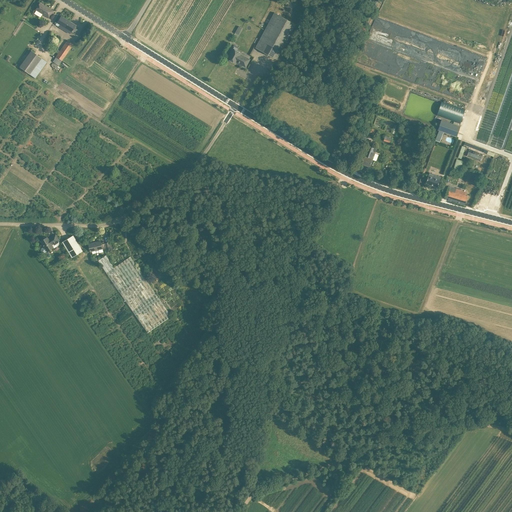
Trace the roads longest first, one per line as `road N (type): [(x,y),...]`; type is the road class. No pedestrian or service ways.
road 1 (tertiary): [(511,222),(367,182),(235,106)]
road 2 (track): [(241,511),(253,493),(424,430),(475,422),(511,429)]
road 3 (unclassified): [(0,223),(97,225),(126,215),(192,167),(235,106)]
road 4 (tertiary): [(235,106),(125,38)]
